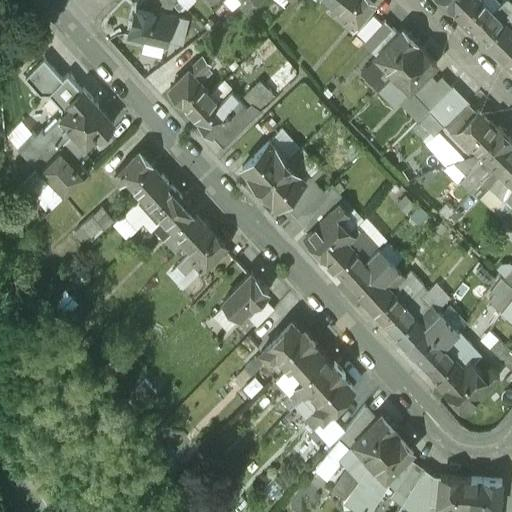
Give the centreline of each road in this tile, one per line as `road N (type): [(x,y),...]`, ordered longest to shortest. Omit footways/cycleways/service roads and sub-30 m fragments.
road 1 (residential): [(511,436),(491,447),(457,438),(78,20)]
road 2 (residential): [(398,0),(511,105)]
